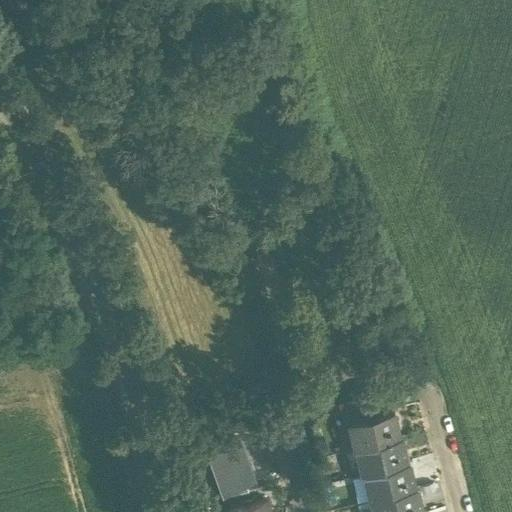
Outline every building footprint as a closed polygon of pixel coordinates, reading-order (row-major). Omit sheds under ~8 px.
[(381,383),(360,388),(364,408),(390,402),(387,383),(381,383)] [(364,408),(339,413),(340,414),(347,413),(353,438),(355,438),(397,428),(395,418),(397,418),(393,403),(393,402),(393,401),(390,402),(364,408)] [(223,421),(198,431),(204,444),(208,442),(228,434),(223,421)] [(397,428),(355,438),(360,463),(362,463),(405,453),(403,444),(404,443),(401,427),(397,428)] [(243,473),(252,469),(238,431),(208,442),(222,480),(243,473)] [(405,453),(362,463),(368,488),(370,488),(412,479),(410,469),(412,468),(408,453),(405,453)] [(355,488),(364,488),(363,465),(354,465),(355,488)] [(247,484),(243,473),(219,481),(222,491),(247,484)] [(412,479),(370,488),(375,511),(381,511),(420,504),(418,494),(419,494),(416,478),(412,479)] [(269,511),(265,492),(228,501),(230,511),(269,511)] [(420,504),(381,511),(425,511),(423,503),(420,504)]
